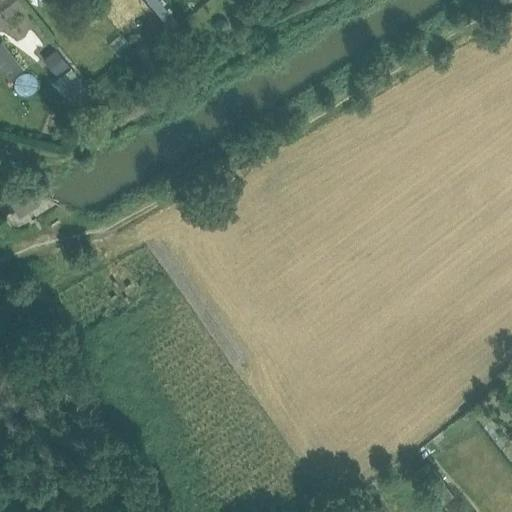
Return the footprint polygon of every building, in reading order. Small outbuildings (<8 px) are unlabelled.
[(172,16),(159,0),(147,0),(165,21),(172,16)] [(95,5),(81,17),(88,26),(102,14),(95,5)] [(24,69),(0,40),(0,69),(9,81),(24,69)] [(69,66),(56,50),(44,60),(56,76),(69,66)] [(87,87),(72,68),(52,83),(67,102),(87,87)] [(0,196),(0,199),(8,200),(16,212),(19,216),(38,203),(39,202),(39,201),(38,198),(35,194),(34,192),(44,182),(43,181),(19,197),(5,197),(0,196)] [(430,463),(418,472),(442,501),(453,493),(444,482),(445,482),(430,463)] [(385,476),(369,490),(375,497),(391,483),(385,476)]
